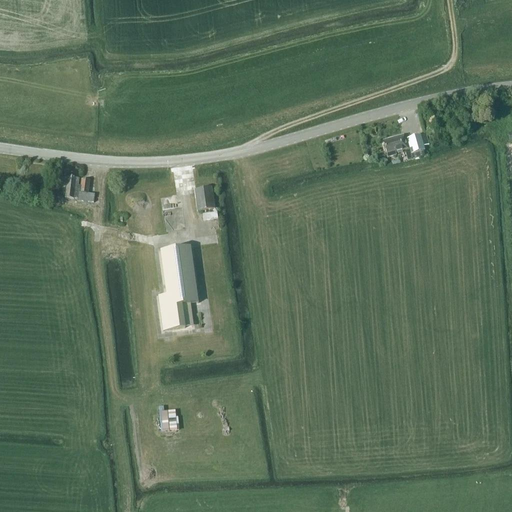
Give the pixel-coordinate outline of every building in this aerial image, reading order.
[(421,136),(407,140),(411,156),(424,152),(425,152),(424,147),(429,146),(426,135),(421,136)] [(386,154),(388,158),(396,156),(395,153),(408,150),(404,136),(387,141),(387,144),(384,145),(386,154)] [(74,201),(74,200),(77,200),(77,202),(93,204),(94,196),(88,195),(90,182),(82,180),(81,187),(78,186),(79,180),(63,177),(60,194),(65,195),(64,199),(74,201)] [(195,191),(198,212),(214,210),(211,188),(195,191)] [(154,274),(160,309),(182,305),(179,282),(195,280),(186,225),(156,229),(162,273),(154,274)] [(180,411),(163,412),(164,432),(181,431),(180,411)]
